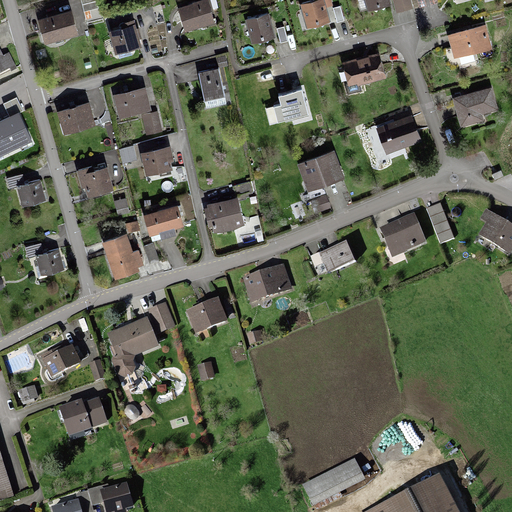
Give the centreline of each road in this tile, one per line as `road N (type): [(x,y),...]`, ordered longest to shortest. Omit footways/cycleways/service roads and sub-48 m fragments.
road 1 (residential): [(236,74),(404,34),(452,180)]
road 2 (residential): [(211,270),(452,180)]
road 3 (residential): [(165,62),(211,270)]
road 4 (residential): [(92,299),(37,99)]
road 5 (residential): [(37,99),(165,62)]
road 6 (residential): [(92,299),(211,270)]
